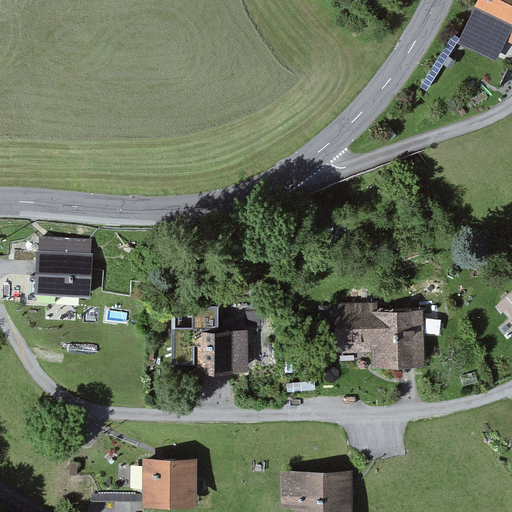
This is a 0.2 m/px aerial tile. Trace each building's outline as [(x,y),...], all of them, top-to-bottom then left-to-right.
[(511,0),(475,0),(455,46),(492,62),(498,48),(511,54),(511,0)] [(87,257),(29,255),(28,295),(86,298),(87,257)] [(511,297),(498,309),(511,325),(511,297)] [(367,367),(417,366),(416,315),(371,317),(371,308),(331,309),(333,357),(367,356),(367,367)] [(241,335),(190,335),(191,373),(242,372),(241,335)] [(188,463),(134,462),(133,507),(187,508),(188,463)] [(343,511),(344,475),(283,474),(282,511),(343,511)]
